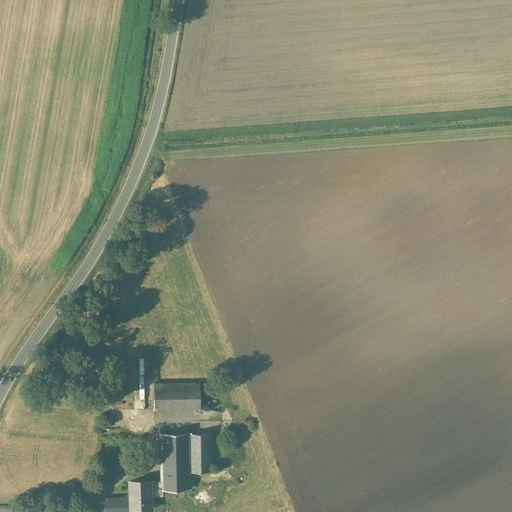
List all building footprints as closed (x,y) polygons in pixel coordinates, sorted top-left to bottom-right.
[(199,382),(153,383),(154,409),(200,408),(199,382)] [(211,432),(161,434),(160,434),(161,480),(161,481),(161,489),(190,487),(190,471),(211,470),(211,432)] [(150,480),(130,480),(130,487),(130,488),(131,488),(131,496),(130,496),(130,509),(151,508),(150,489),(150,481),(150,480)] [(161,480),(150,481),(150,489),(161,489),(161,481),(161,480)] [(130,496),(106,497),(106,511),(126,511),(127,509),(130,509),(130,496)]
